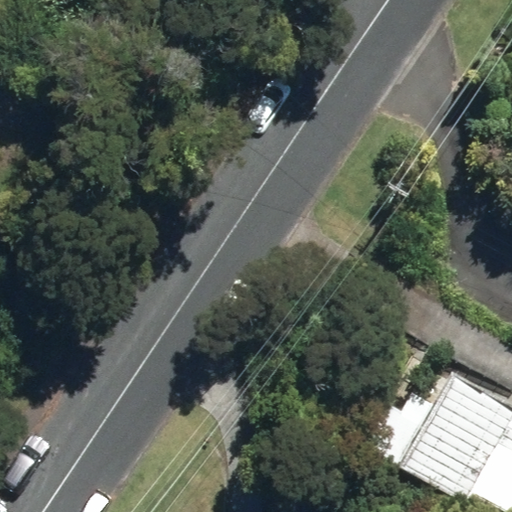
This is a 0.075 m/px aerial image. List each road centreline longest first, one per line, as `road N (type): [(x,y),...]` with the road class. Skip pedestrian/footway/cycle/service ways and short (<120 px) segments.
road 1 (residential): [(383,0),(36,511)]
road 2 (unknown): [(343,59),(470,196),(511,227)]
